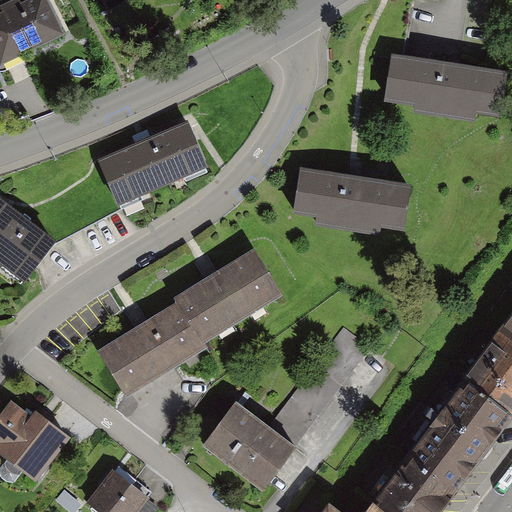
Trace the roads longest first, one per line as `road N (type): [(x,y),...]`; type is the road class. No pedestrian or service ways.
road 1 (residential): [(285,22),(297,39),(301,76),(243,177),(211,212),(68,303),(15,350)]
road 2 (tertiary): [(0,152),(285,22)]
road 3 (residential): [(220,511),(15,350)]
